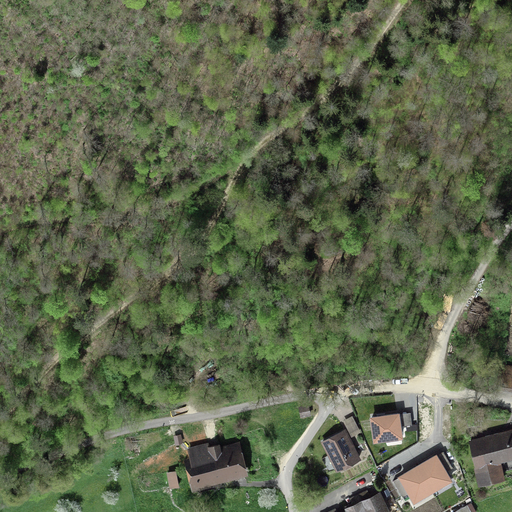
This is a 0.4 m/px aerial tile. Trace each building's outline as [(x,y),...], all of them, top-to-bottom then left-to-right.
[(511,366),(505,365),(502,385),(511,386),(511,366)] [(309,407),(299,410),(301,419),(311,417),(309,407)] [(511,431),(470,441),(480,486),(501,481),(496,460),(511,455),(511,431)] [(344,432),(324,443),(337,470),(358,459),(344,432)] [(193,458),(186,460),(192,485),(245,472),(239,448),(219,453),(218,446),(211,448),(210,445),(190,450),(193,458)] [(176,475),(168,476),(169,488),(177,488),(176,475)] [(359,495),(366,511),(387,511),(379,493),(369,497),(366,492),(363,494),(359,495)] [(366,511),(359,495),(356,497),(352,498),(355,504),(345,508),(346,511),(366,511)]
